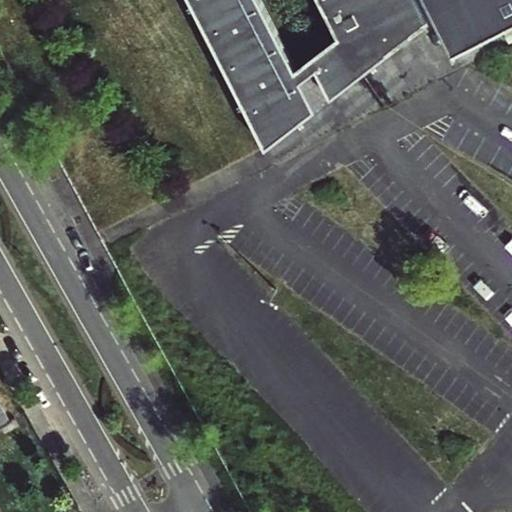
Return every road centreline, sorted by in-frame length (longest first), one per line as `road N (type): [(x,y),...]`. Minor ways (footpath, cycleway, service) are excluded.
road 1 (tertiary): [(200,511),(0,156)]
road 2 (tertiary): [(0,269),(136,511)]
